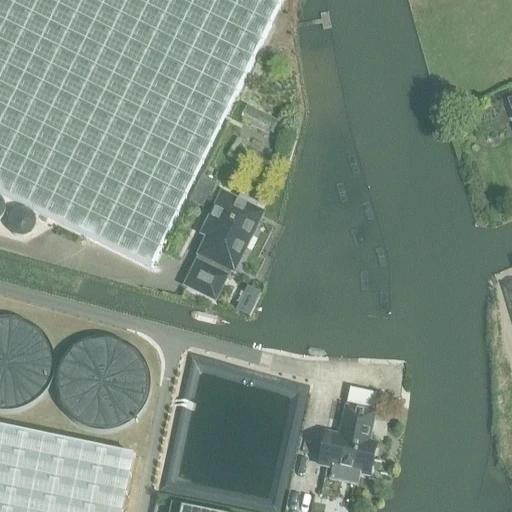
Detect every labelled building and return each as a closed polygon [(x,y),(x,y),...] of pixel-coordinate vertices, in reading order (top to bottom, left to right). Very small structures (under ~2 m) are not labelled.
[(0,0),(0,196),(151,271),(284,0),(0,0)] [(246,108),(240,120),(272,135),(278,123),(246,108)] [(202,177),(195,190),(211,198),(217,185),(202,177)] [(201,257),(186,288),(214,301),(225,280),(223,279),(238,248),(245,252),(252,238),(245,235),(255,213),(252,211),(254,207),(241,201),(239,205),(222,196),(205,232),(210,235),(200,256),(201,257)] [(248,289),(236,313),(248,319),(249,319),(261,296),(257,294),(248,289)] [(0,412),(17,416),(19,422),(28,418),(52,423),(53,423),(109,434),(143,419),(151,379),(137,344),(102,337),(55,357),(41,324),(3,317),(0,318),(0,412)] [(350,390),(346,405),(374,411),(377,396),(350,390)] [(325,441),(318,472),(330,475),(328,483),(358,489),(359,481),(368,483),(375,452),(367,450),(373,421),(346,415),(339,444),(325,441)] [(0,511),(121,511),(133,458),(0,430),(0,511)]
